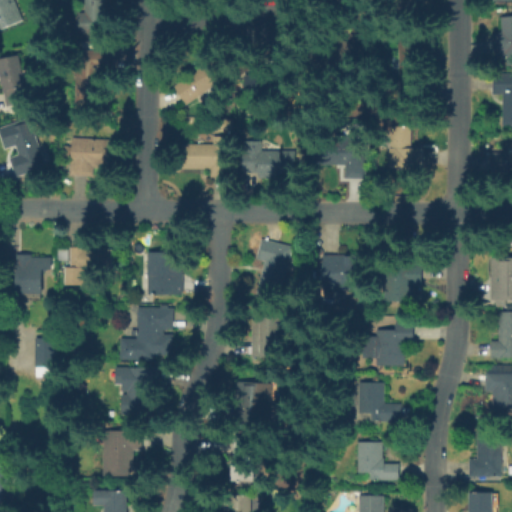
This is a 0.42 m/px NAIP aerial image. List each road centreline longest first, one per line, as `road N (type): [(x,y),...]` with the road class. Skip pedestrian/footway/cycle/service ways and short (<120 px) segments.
road 1 (residential): [(511,210),(0,210)]
road 2 (residential): [(222,208),(215,333),(184,416),(172,511)]
road 3 (residential): [(456,210),(459,335),(433,443),(433,511)]
road 4 (residential): [(147,0),(146,210)]
road 5 (residential): [(457,0),(456,210)]
road 6 (residential): [(294,24),(148,22)]
